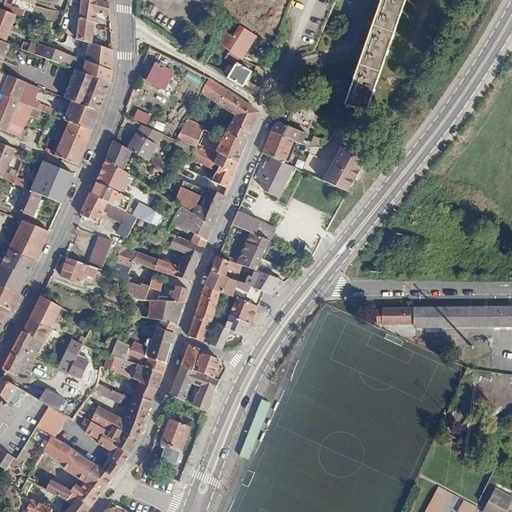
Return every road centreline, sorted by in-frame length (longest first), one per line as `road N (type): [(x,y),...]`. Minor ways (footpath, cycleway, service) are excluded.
road 1 (secondary): [(511,4),(460,91),(247,367)]
road 2 (tertiary): [(0,349),(104,142),(126,67),(123,3)]
road 3 (secondary): [(321,282),(468,95),(511,24)]
road 4 (residential): [(179,338),(274,79)]
road 5 (secondary): [(203,511),(259,372),(321,282)]
road 6 (residential): [(321,282),(511,287)]
road 7 (residential): [(119,483),(147,439),(179,338)]
road 8 (secondary): [(247,367),(188,511)]
